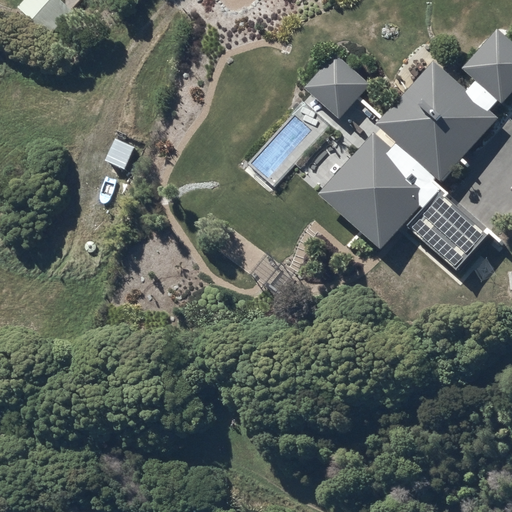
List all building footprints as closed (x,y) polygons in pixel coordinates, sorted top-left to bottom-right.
[(63,0),(27,0),(19,9),(49,37),(75,11),(63,0)] [(376,126),(380,130),(321,195),(383,249),(406,223),(458,270),(489,235),(502,246),(505,243),(440,186),(500,120),(491,112),(500,103),(503,106),(511,96),(511,41),(498,30),(462,70),(475,82),(467,90),(435,61),(376,126)] [(371,86),(336,54),(305,88),(340,120),(371,86)] [(75,101),(64,124),(82,133),(93,109),(75,101)] [(60,136),(49,158),(66,167),(77,144),(60,136)] [(137,147),(118,138),(107,162),(127,171),(137,147)] [(27,186),(14,216),(74,243),(82,226),(96,232),(108,204),(112,206),(119,189),(112,187),(115,179),(98,172),(92,185),(81,181),(70,205),(27,186)]
